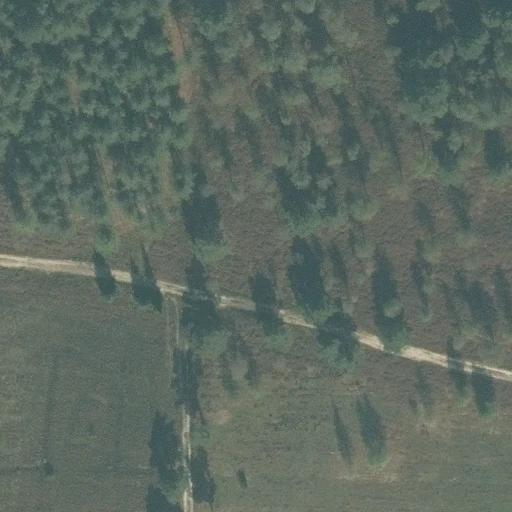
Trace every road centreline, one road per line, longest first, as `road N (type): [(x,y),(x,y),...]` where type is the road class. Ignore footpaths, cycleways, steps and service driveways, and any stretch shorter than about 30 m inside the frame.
road 1 (track): [(511,377),(185,296)]
road 2 (track): [(187,511),(185,296)]
road 3 (track): [(185,296),(0,262)]
